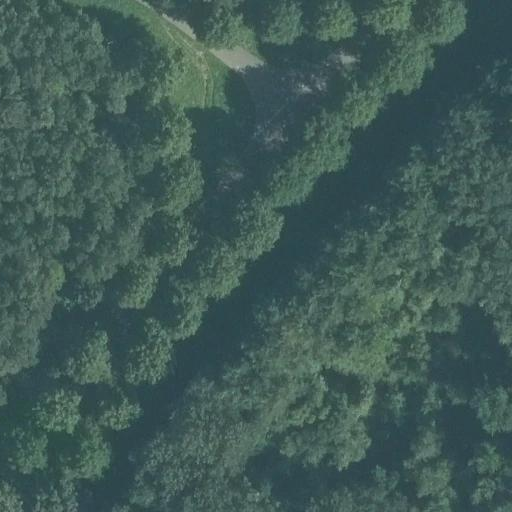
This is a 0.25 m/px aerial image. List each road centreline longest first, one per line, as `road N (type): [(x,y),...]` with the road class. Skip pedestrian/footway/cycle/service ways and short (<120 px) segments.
road 1 (unclassified): [(3,511),(291,109)]
road 2 (unclassified): [(291,109),(149,0)]
road 3 (unclassified): [(291,109),(404,0)]
